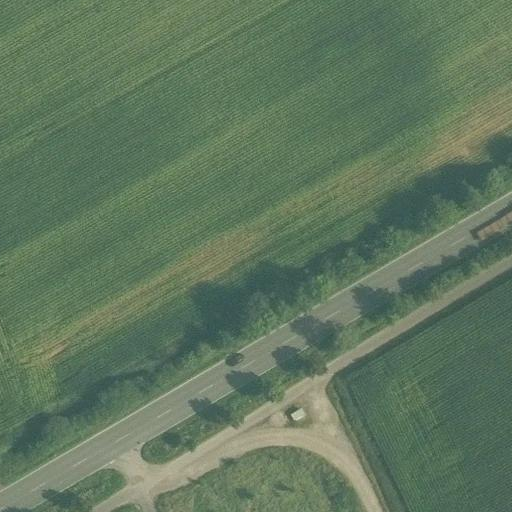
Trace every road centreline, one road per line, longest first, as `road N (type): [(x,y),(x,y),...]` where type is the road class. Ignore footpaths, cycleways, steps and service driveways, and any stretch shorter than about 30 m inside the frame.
road 1 (primary): [(511,209),(0,509)]
road 2 (track): [(145,499),(249,439),(272,434),(326,445),(353,463),(376,511)]
